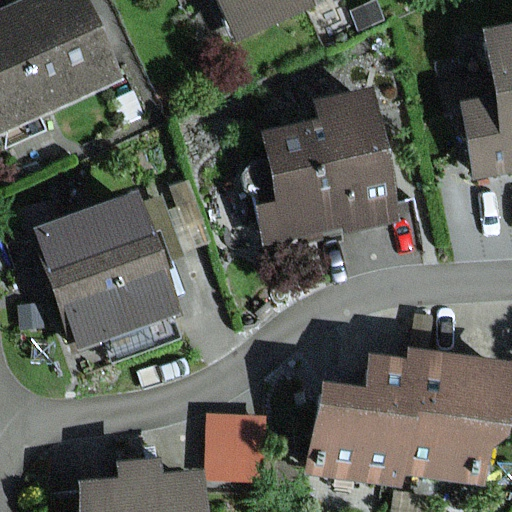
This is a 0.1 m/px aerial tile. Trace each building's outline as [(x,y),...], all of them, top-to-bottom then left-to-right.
[(54,0),(6,21),(0,23),(0,131),(1,134),(103,89),(63,0),(54,0)] [(217,0),(232,34),(302,3),(300,0),(217,0)] [(511,33),(481,39),(489,79),(455,85),(472,174),(511,166),(511,33)] [(318,131),(243,147),(263,241),(329,227),(387,214),(362,100),(313,111),(318,131)] [(34,236),(53,229),(44,204),(1,219),(10,244),(34,236)] [(53,229),(34,236),(49,278),(73,347),(165,315),(126,204),(53,229)] [(318,396),(308,470),(391,482),(393,469),(485,482),(500,373),(457,367),(406,360),(404,373),(365,367),(360,402),(353,401),(318,396)] [(119,489),(77,493),(78,511),(190,511),(187,483),(146,486),(145,473),(118,475),(119,489)]
